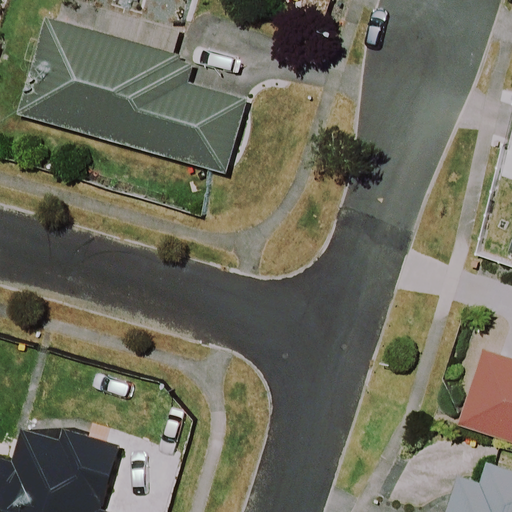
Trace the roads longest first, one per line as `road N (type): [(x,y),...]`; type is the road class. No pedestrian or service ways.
road 1 (residential): [(0,240),(338,347)]
road 2 (residential): [(338,347),(436,13)]
road 3 (residential): [(286,511),(338,347)]
